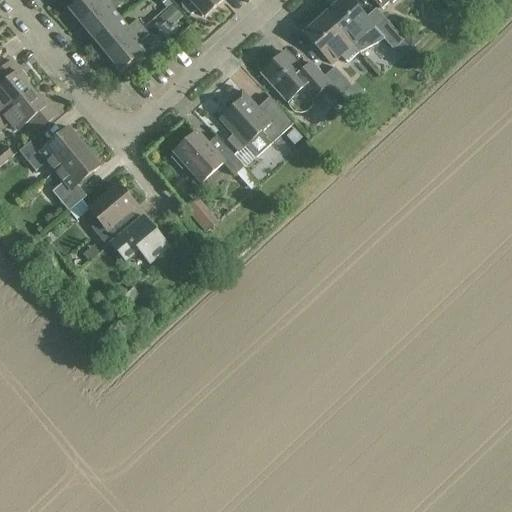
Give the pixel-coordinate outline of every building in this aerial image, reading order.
[(81,0),(78,3),(77,3),(68,10),(82,26),(113,0),(81,0)] [(113,0),(82,26),(95,42),(121,21),(114,12),(123,4),(119,0),(113,0)] [(164,0),(158,0),(157,1),(164,9),(169,5),(164,0)] [(185,0),(183,2),(182,6),(183,10),(187,14),(191,15),(195,14),(198,11),(205,18),(223,2),(222,0),(185,0)] [(386,22),(376,31),(347,0),(344,0),(325,17),(355,50),(378,39),(381,37),(394,51),(404,42),(403,41),(386,22)] [(174,7),(164,15),(174,27),(184,19),(174,7)] [(355,50),(325,17),(305,36),(331,66),(341,57),(347,65),(359,54),(355,50)] [(121,21),(95,42),(108,58),(143,29),(137,21),(128,29),(121,21)] [(108,58),(121,74),(147,52),(140,44),(149,36),(143,29),(108,58)] [(412,33),(403,41),(404,42),(412,50),(420,43),(412,33)] [(323,78),(312,65),(303,73),(285,54),(262,74),(288,103),(289,109),(294,114),(301,115),(307,113),(312,108),(313,100),(330,85),(323,78)] [(0,117),(3,115),(32,91),(24,82),(27,80),(13,62),(0,72),(0,86),(1,88),(0,89),(0,117)] [(335,69),(323,78),(330,85),(341,98),(352,88),(335,69)] [(0,117),(0,129),(1,131),(7,126),(10,123),(17,132),(30,122),(38,132),(57,116),(42,98),(40,101),(32,91),(3,115),(0,117)] [(233,110),(220,121),(234,136),(227,143),(239,155),(248,148),(258,159),(286,133),(293,126),(294,125),(283,113),(270,99),(269,99),(273,104),(262,114),(242,93),(228,105),(233,110)] [(47,163),(56,173),(85,149),(69,130),(46,149),(37,138),(19,153),(36,173),(47,163)] [(293,130),(285,137),(293,146),(301,139),(293,130)] [(175,155),(171,159),(182,171),(186,167),(202,184),(223,165),(234,177),(244,168),(229,152),(219,140),(210,148),(207,145),(197,134),(174,154),(175,155)] [(0,168),(14,157),(5,147),(0,151),(0,168)] [(100,168),(85,149),(56,173),(64,183),(52,193),(69,213),(83,201),(87,198),(77,187),(100,168)] [(110,246),(111,246),(139,222),(131,213),(137,208),(119,187),(90,210),(89,211),(99,223),(91,229),(107,248),(110,246)] [(197,196),(188,204),(208,227),(216,220),(197,196)] [(83,201),(69,213),(76,222),(89,211),(90,210),(83,201)] [(144,218),(139,222),(111,246),(125,263),(138,252),(149,266),(170,248),(144,218)] [(134,290),(123,299),(128,306),(140,296),(134,290)]
